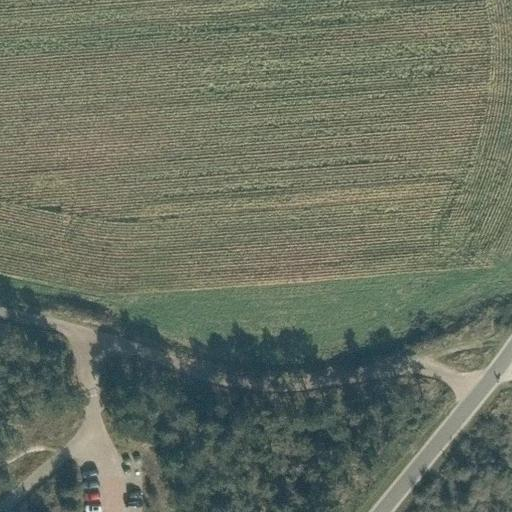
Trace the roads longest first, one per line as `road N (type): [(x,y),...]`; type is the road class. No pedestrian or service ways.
road 1 (unclassified): [(0,315),(229,381),(321,383),(420,366),(478,393)]
road 2 (unclassified): [(384,511),(478,393)]
